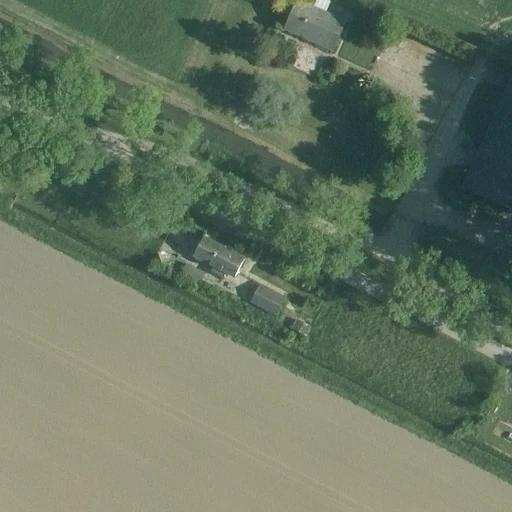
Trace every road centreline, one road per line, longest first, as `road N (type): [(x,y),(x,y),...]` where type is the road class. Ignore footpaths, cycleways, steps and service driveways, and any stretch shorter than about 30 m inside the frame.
road 1 (track): [(0,215),(511,480)]
road 2 (unclassified): [(0,95),(511,360)]
road 3 (track): [(167,92),(0,6)]
